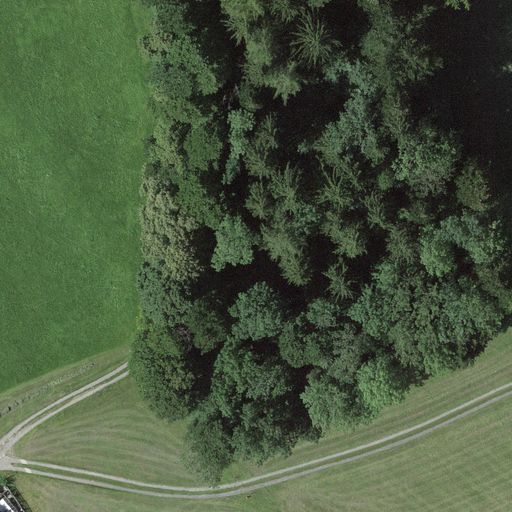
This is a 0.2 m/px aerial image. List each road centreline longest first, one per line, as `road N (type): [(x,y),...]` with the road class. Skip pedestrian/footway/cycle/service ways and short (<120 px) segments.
road 1 (track): [(0,451),(41,415),(124,372),(160,334),(173,250),(149,0)]
road 2 (track): [(0,465),(168,493),(219,492),(404,438),(511,393)]
